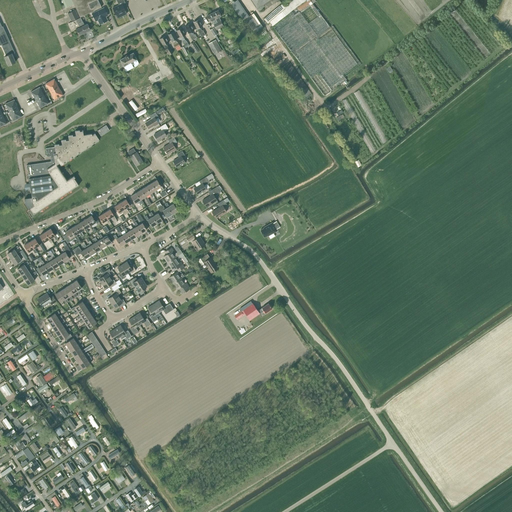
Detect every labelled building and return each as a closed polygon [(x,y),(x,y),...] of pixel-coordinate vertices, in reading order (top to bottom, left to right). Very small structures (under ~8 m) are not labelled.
[(98,0),(64,0),(68,7),(74,4),(80,17),(92,11),(93,13),(92,14),(96,21),(98,20),(100,24),(107,21),(105,16),(107,15),(104,8),(95,12),(94,11),(101,7),(98,0)] [(126,13),(122,4),(125,3),(123,0),(116,0),(119,5),(113,8),(117,18),(126,13)] [(251,0),(257,8),(269,0),(251,0)] [(281,4),(264,18),(268,24),(269,22),(272,26),(272,25),(294,54),(325,96),(344,82),(346,84),(348,83),(346,80),(347,79),(345,77),(343,74),(359,62),(332,25),(330,27),(312,3),(310,0),(293,0),(291,1),(287,5),(284,7),(281,4)] [(71,21),(79,17),(75,10),(68,14),(71,21)] [(223,26),(219,17),(221,16),(218,10),(212,13),(215,19),(217,21),(220,28),(223,26)] [(215,19),(212,13),(207,15),(210,21),(211,20),(213,24),(216,30),(220,28),(217,21),(215,19)] [(78,19),(85,32),(90,30),(87,24),(85,25),(83,21),(82,21),(81,18),(78,19)] [(85,32),(78,19),(76,20),(78,24),(79,27),(76,29),(79,35),(85,32)] [(202,26),(199,19),(193,22),(197,29),(199,32),(201,37),(205,34),(203,30),(201,31),(199,27),(202,26)] [(14,52),(4,30),(3,26),(2,27),(0,22),(0,43),(0,45),(1,44),(6,56),(4,56),(6,61),(5,62),(7,65),(8,65),(15,62),(12,53),(14,52)] [(188,33),(190,37),(192,40),(197,38),(195,34),(194,35),(193,33),(192,34),(191,32),(194,30),(191,23),(185,26),(188,33)] [(186,47),(189,45),(186,41),(185,39),(183,36),(186,34),(182,27),(176,30),(181,40),(186,47)] [(265,29),(253,39),(259,45),(270,35),(265,29)] [(174,45),(176,48),(177,51),(182,48),(178,42),(175,40),(177,38),(174,32),(168,35),(174,45)] [(166,49),(169,55),(173,52),(169,46),(168,47),(166,44),(169,42),(165,36),(160,39),(163,45),(165,49),(166,49)] [(221,50),(215,40),(209,43),(215,54),(221,50)] [(190,44),(194,50),(196,53),(199,51),(197,48),(193,42),(190,44)] [(133,53),(120,59),(126,70),(139,64),(133,53)] [(59,87),(54,79),(45,84),(50,92),(59,87)] [(44,95),(39,87),(31,92),(35,100),(44,95)] [(63,95),(59,87),(50,92),(54,100),(63,95)] [(382,143),(388,140),(360,89),(354,91),(382,143)] [(35,100),(40,108),(49,103),(44,95),(35,100)] [(342,99),(350,114),(353,112),(354,116),(355,115),(346,97),(342,99)] [(18,108),(14,99),(5,104),(9,112),(18,108)] [(18,108),(9,112),(13,121),(22,117),(18,108)] [(159,124),(158,123),(161,121),(158,117),(156,113),(155,112),(149,116),(151,119),(145,123),(149,129),(154,125),(155,126),(159,124)] [(164,131),(168,129),(165,124),(160,127),(161,130),(154,135),(158,141),(166,136),(164,131)] [(106,125),(97,131),(98,131),(101,136),(109,130),(106,125)] [(55,147),(45,148),(47,156),(50,156),(51,161),(54,161),(55,163),(56,165),(59,163),(60,165),(64,163),(63,162),(65,161),(65,162),(72,158),(71,157),(72,156),(73,157),(78,154),(79,153),(78,152),(79,151),(80,152),(86,148),(87,148),(86,147),(88,146),(88,147),(94,143),(93,142),(94,141),(95,142),(99,140),(95,133),(94,133),(92,133),(83,135),(83,129),(75,131),(76,135),(73,136),(72,134),(68,135),(69,140),(66,140),(66,139),(61,140),(62,145),(59,145),(59,144),(54,144),(55,147)] [(176,149),(175,148),(173,144),(177,142),(174,137),(168,140),(170,143),(163,147),(167,154),(172,151),(173,152),(176,149)] [(142,162),(136,152),(134,148),(128,152),(136,166),(142,162)] [(179,157),(173,161),(177,167),(185,162),(182,158),(185,156),(182,151),(177,154),(179,157)] [(29,198),(24,199),(25,201),(30,210),(33,215),(36,213),(41,210),(42,211),(41,210),(56,200),(57,201),(56,200),(71,190),(71,191),(72,191),(71,190),(79,185),(78,183),(77,183),(74,178),(75,177),(74,175),(70,178),(67,180),(62,173),(63,172),(62,172),(57,166),(56,165),(55,163),(54,161),(51,161),(46,162),(40,163),(26,165),(27,170),(29,183),(27,184),(28,190),(30,189),(31,193),(32,197),(29,198)] [(210,182),(206,176),(199,181),(201,184),(194,189),(197,194),(206,189),(204,186),(210,182)] [(161,186),(156,180),(151,183),(155,190),(156,189),(159,187),(162,191),(164,190),(161,186)] [(151,183),(146,186),(150,193),(151,193),(154,191),(158,196),(160,195),(156,189),(155,190),(151,183)] [(141,189),(145,196),(146,196),(149,194),(151,197),(153,196),(151,193),(150,193),(146,186),(141,189)] [(206,207),(217,200),(214,196),(221,192),(217,186),(208,192),(210,196),(202,200),(206,207)] [(141,189),(136,193),(140,200),(141,199),(144,197),(146,201),(148,199),(146,196),(145,196),(141,189)] [(140,200),(136,193),(131,196),(135,203),(139,200),(141,204),(143,203),(141,199),(140,200)] [(227,205),(225,203),(229,200),(227,198),(224,200),(218,203),(220,207),(212,212),(216,218),(226,212),(223,207),(227,205)] [(127,214),(129,212),(126,208),(130,206),(128,202),(126,199),(120,203),(127,214)] [(165,204),(167,207),(168,207),(172,214),(177,211),(173,204),(169,206),(167,202),(165,204)] [(122,210),(125,215),(127,214),(120,203),(115,206),(119,212),(122,210)] [(167,217),(172,214),(168,207),(167,207),(165,209),(162,205),(158,208),(161,212),(163,211),(167,217)] [(116,220),(109,209),(104,213),(108,219),(111,217),(112,218),(114,222),(116,220)] [(149,213),(151,217),(152,217),(157,224),(162,220),(158,213),(154,216),(151,212),(149,213)] [(103,222),(106,220),(109,225),(111,224),(108,219),(104,213),(99,216),(103,222)] [(89,226),(92,230),(94,229),(91,225),(95,222),(91,215),(86,218),(90,225),(89,226)] [(152,217),(151,217),(148,219),(146,215),(144,217),(146,221),(147,220),(151,227),(157,224),(152,217)] [(86,228),(89,226),(90,225),(86,218),(81,222),(85,229),(84,229),(86,233),(88,232),(86,228)] [(264,228),(260,230),(264,237),(268,235),(268,236),(277,231),(276,229),(280,227),(276,221),(273,223),(272,222),(264,227),(264,228)] [(81,231),(84,229),(85,229),(81,222),(75,225),(80,232),(79,232),(81,236),(83,239),(85,237),(83,235),(81,231)] [(136,227),(137,226),(141,233),(146,230),(142,223),(138,226),(136,222),(134,223),(136,227)] [(75,238),(76,239),(78,243),(80,241),(76,234),(79,232),(80,232),(75,225),(70,228),(75,235),(74,236),(75,238)] [(140,234),(141,233),(137,226),(136,227),(133,229),(130,225),(128,226),(131,230),(132,229),(136,236),(140,234)] [(51,228),(45,232),(52,242),(53,242),(50,238),(54,236),(56,240),(58,239),(57,237),(56,235),(55,235),(51,228)] [(75,235),(70,228),(65,231),(67,234),(63,236),(67,243),(72,240),(75,238),(74,236),(75,235)] [(126,233),(131,240),(136,236),(132,229),(131,230),(128,232),(125,228),(123,229),(126,233)] [(120,236),(121,236),(126,243),(126,242),(131,240),(126,233),(122,235),(120,231),(118,233),(120,236)] [(51,243),(52,242),(45,232),(40,235),(44,242),(48,239),(51,243)] [(101,239),(101,238),(106,245),(111,242),(110,241),(113,239),(112,238),(109,232),(106,234),(106,236),(103,238),(101,234),(99,235),(101,239)] [(120,236),(117,238),(115,234),(113,236),(115,240),(116,239),(120,246),(126,243),(121,236),(120,236)] [(195,239),(193,237),(194,237),(192,234),(186,238),(188,241),(191,239),(192,241),(198,249),(205,245),(199,236),(195,239)] [(100,249),(106,245),(101,238),(101,239),(98,241),(95,237),(93,238),(96,242),(100,249)] [(35,238),(30,242),(36,252),(37,252),(34,248),(38,246),(40,250),(42,248),(40,244),(39,245),(35,238)] [(91,245),(95,252),(100,249),(96,242),(92,244),(90,240),(88,242),(90,245),(91,245)] [(36,252),(30,242),(24,245),(28,252),(32,249),(35,253),(36,252)] [(90,255),(95,252),(91,245),(90,245),(87,247),(85,244),(83,245),(85,249),(86,248),(90,255)] [(64,262),(70,258),(68,256),(72,254),(67,245),(62,248),(64,252),(61,254),(60,255),(64,262)] [(11,258),(18,254),(17,253),(15,250),(19,248),(17,246),(15,247),(13,248),(14,249),(9,252),(7,253),(11,258)] [(80,252),(81,252),(85,258),(90,255),(86,248),(85,249),(82,251),(79,247),(78,248),(80,252)] [(167,254),(163,257),(167,262),(179,255),(182,253),(180,250),(176,253),(174,254),(172,251),(173,251),(171,248),(165,251),(167,254)] [(49,261),(53,268),(59,265),(54,258),(55,257),(51,250),(49,251),(52,256),(48,258),(50,261),(49,261)] [(59,255),(55,257),(54,258),(59,265),(64,262),(60,255),(61,254),(58,250),(56,252),(59,255)] [(17,253),(18,254),(11,258),(14,264),(21,260),(18,255),(21,254),(22,253),(21,251),(17,253)] [(204,262),(208,268),(206,270),(209,274),(219,268),(215,261),(216,261),(213,256),(210,258),(207,253),(200,258),(198,260),(201,265),(204,264),(204,263),(204,262)] [(179,255),(167,262),(171,268),(173,271),(176,269),(182,265),(181,262),(179,263),(177,259),(180,257),(179,255)] [(48,262),(45,264),(44,265),(48,271),(53,268),(49,261),(50,261),(48,258),(48,257),(46,258),(48,262)] [(25,266),(29,263),(30,262),(29,260),(28,261),(24,264),(17,268),(21,274),(28,270),(27,269),(25,266)] [(45,264),(42,260),(40,261),(43,265),(39,268),(43,275),(48,271),(44,265),(45,264)] [(130,267),(127,262),(122,265),(127,273),(130,271),(131,273),(136,270),(132,265),(130,267)] [(126,277),(125,275),(127,273),(122,265),(117,268),(121,273),(118,274),(121,279),(126,277)] [(21,274),(24,279),(31,275),(31,274),(28,271),(32,268),(31,266),(27,269),(28,270),(21,274)] [(102,283),(110,278),(108,275),(110,274),(109,272),(110,271),(109,269),(102,273),(104,276),(99,279),(102,283)] [(32,276),(36,273),(37,273),(36,271),(35,272),(34,272),(31,274),(31,275),(24,279),(28,285),(35,280),(32,276)] [(173,283),(181,278),(184,276),(183,276),(184,276),(182,273),(179,275),(177,272),(169,277),(173,283)] [(144,282),(141,277),(136,280),(134,278),(129,281),(132,286),(134,284),(135,287),(144,282)] [(112,281),(110,278),(101,283),(104,288),(109,285),(113,289),(118,286),(121,284),(120,281),(116,284),(113,280),(112,281)] [(182,294),(190,288),(186,283),(185,284),(181,278),(173,283),(177,289),(178,288),(182,294)] [(81,288),(76,280),(72,283),(77,291),(79,294),(81,293),(79,290),(81,288)] [(144,282),(135,287),(137,290),(135,291),(138,295),(143,292),(142,290),(147,286),(144,282)] [(73,294),(75,297),(77,296),(75,293),(77,291),(72,283),(68,286),(73,294)] [(73,294),(68,286),(64,288),(69,296),(69,297),(71,300),(73,299),(71,295),(73,294)] [(108,298),(111,303),(112,302),(119,298),(117,295),(121,293),(118,288),(119,287),(118,286),(113,289),(114,291),(111,293),(113,295),(108,298)] [(69,296),(64,288),(59,291),(65,299),(64,299),(67,303),(68,301),(66,298),(69,297),(69,296)] [(65,299),(59,291),(55,294),(59,300),(62,305),(64,304),(62,301),(64,299),(65,299)] [(50,297),(47,293),(37,299),(42,306),(49,301),(52,305),(57,301),(53,295),(50,297)] [(120,307),(125,303),(123,299),(121,300),(119,298),(112,302),(111,303),(114,308),(119,304),(120,307)] [(165,314),(173,309),(170,303),(163,307),(159,300),(153,304),(159,312),(163,310),(165,314)] [(77,311),(85,306),(82,301),(71,309),(72,310),(75,308),(77,311)] [(265,313),(272,308),(268,303),(258,311),(252,303),(243,310),(241,311),(234,316),(237,319),(245,313),(250,320),(259,313),(263,310),(265,313)] [(152,314),(149,316),(153,322),(158,319),(155,315),(159,312),(153,304),(148,307),(152,314)] [(85,306),(77,311),(74,313),(75,315),(78,313),(80,315),(88,310),(85,306)] [(88,310),(80,315),(77,317),(78,319),(81,317),(83,319),(91,314),(88,310)] [(50,322),(58,317),(56,315),(59,313),(58,311),(47,318),(50,322)] [(146,327),(150,324),(147,318),(144,320),(139,313),(134,316),(139,325),(143,322),(146,327)] [(86,323),(93,318),(91,314),(83,319),(79,321),(81,323),(84,321),(86,323)] [(52,327),(60,321),(59,319),(62,317),(61,315),(58,317),(50,322),(52,327)] [(134,334),(138,331),(135,327),(139,325),(134,316),(128,320),(133,327),(130,329),(134,334)] [(9,327),(16,322),(14,318),(6,323),(9,327)] [(86,323),(82,326),(80,327),(81,329),(84,327),(87,325),(89,328),(96,323),(93,318),(86,323)] [(55,331),(63,326),(62,323),(65,321),(64,319),(60,321),(52,327),(55,331)] [(58,335),(66,330),(64,327),(68,325),(66,323),(63,326),(55,331),(58,335)] [(120,325),(114,328),(120,337),(122,339),(125,337),(127,339),(131,336),(127,330),(124,332),(120,325)] [(72,336),(70,333),(69,334),(67,332),(71,330),(69,328),(66,330),(58,335),(61,340),(63,339),(64,338),(65,340),(72,336)] [(119,344),(116,340),(120,337),(114,328),(109,332),(113,339),(110,341),(114,347),(119,344)] [(26,336),(24,333),(16,338),(18,341),(26,336)] [(73,336),(74,337),(66,342),(65,343),(68,347),(76,342),(75,339),(79,337),(77,334),(73,336)] [(71,351),(79,346),(77,344),(81,341),(79,340),(76,342),(68,347),(71,351)] [(14,345),(11,341),(3,347),(6,350),(14,345)] [(74,356),(82,350),(80,348),(84,346),(82,344),(79,346),(71,351),(74,356)] [(23,350),(20,345),(11,351),(14,354),(17,352),(18,353),(23,350)] [(82,350),(74,356),(77,360),(85,355),(84,355),(83,352),(86,350),(85,348),(82,350)] [(37,356),(32,350),(28,352),(33,359),(37,356)] [(79,364),(87,359),(86,356),(89,354),(88,352),(84,355),(85,355),(77,360),(79,364)] [(20,363),(29,357),(26,353),(18,359),(20,363)] [(91,357),(87,359),(79,364),(82,369),(90,363),(88,361),(92,359),(91,357)] [(11,359),(7,362),(12,371),(16,368),(11,359)] [(37,369),(32,361),(26,365),(31,373),(37,369)] [(54,375),(52,371),(45,376),(47,379),(54,375)] [(20,374),(15,377),(22,386),(27,383),(20,374)] [(46,382),(41,374),(35,377),(40,385),(46,382)] [(49,380),(54,387),(58,384),(53,377),(49,380)] [(7,381),(1,385),(10,397),(15,393),(7,381)] [(41,392),(49,387),(46,383),(38,388),(41,392)] [(76,392),(70,396),(75,404),(81,400),(76,392)] [(30,408),(37,403),(34,400),(31,402),(28,399),(25,401),(30,408)] [(12,414),(20,408),(18,404),(9,411),(12,414)] [(41,410),(37,405),(32,409),(36,414),(41,410)] [(67,416),(62,409),(57,411),(63,419),(67,416)] [(20,423),(26,419),(23,415),(17,419),(20,423)] [(77,426),(70,417),(66,419),(73,429),(77,426)] [(98,429),(92,419),(88,421),(95,431),(98,429)] [(50,428),(44,420),(41,422),(47,431),(50,428)] [(57,434),(67,428),(64,424),(55,430),(57,434)] [(85,429),(83,426),(79,429),(75,432),(77,435),(85,429)] [(30,437),(36,433),(32,427),(26,432),(30,437)] [(7,441),(14,435),(12,432),(4,438),(7,441)] [(59,439),(54,432),(50,434),(55,442),(59,439)] [(110,443),(104,434),(101,437),(106,445),(110,443)] [(78,445),(72,436),(68,439),(74,448),(78,445)] [(26,445),(23,440),(16,445),(19,450),(26,445)] [(40,450),(34,442),(31,445),(36,452),(40,450)] [(62,454),(56,446),(53,448),(58,457),(62,454)] [(97,454),(91,446),(86,449),(92,458),(97,454)] [(35,456),(28,447),(25,449),(32,459),(35,456)] [(43,460),(51,455),(48,451),(40,457),(43,460)] [(120,454),(117,451),(107,457),(110,460),(120,454)] [(86,464),(79,455),(75,458),(81,467),(86,464)] [(75,471),(69,463),(65,466),(71,474),(75,471)] [(32,473),(38,468),(35,464),(29,469),(32,473)] [(136,473),(130,464),(125,468),(131,477),(136,473)] [(98,477),(92,469),(88,472),(94,480),(98,477)] [(125,479),(121,472),(114,476),(119,483),(125,479)] [(52,479),(55,483),(64,478),(61,473),(52,479)] [(48,485),(42,478),(39,481),(44,488),(48,485)] [(18,491),(26,485),(23,481),(15,487),(18,491)] [(80,491),(74,481),(69,484),(76,494),(80,491)] [(100,486),(102,490),(110,484),(108,481),(100,486)] [(134,489),(139,497),(143,494),(138,486),(134,489)] [(71,496),(65,488),(62,490),(68,498),(71,496)] [(130,491),(126,494),(131,501),(135,498),(130,491)] [(99,499),(95,492),(87,497),(92,503),(99,499)] [(152,502),(147,494),(143,497),(148,504),(152,502)] [(55,495),(51,498),(57,507),(61,504),(55,495)] [(119,497),(115,500),(121,508),(125,505),(122,501),(119,497)] [(28,508),(34,504),(31,500),(25,505),(28,508)] [(75,511),(83,505),(80,502),(72,507),(75,511)]
